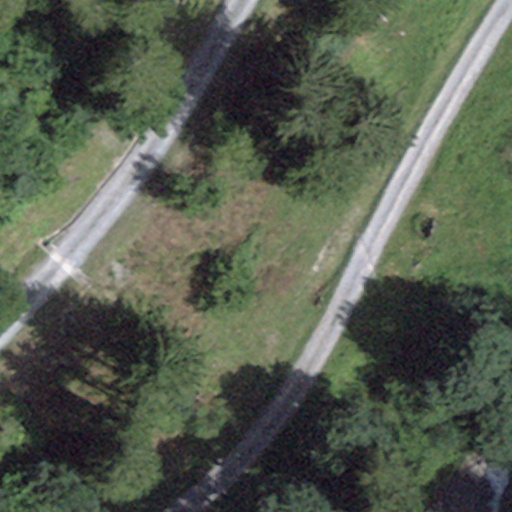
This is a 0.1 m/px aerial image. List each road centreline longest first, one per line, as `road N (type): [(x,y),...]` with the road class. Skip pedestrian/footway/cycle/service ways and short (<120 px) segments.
road 1 (track): [(179,511),(273,425),(327,343),(472,66),(511,6)]
road 2 (track): [(261,0),(134,177),(0,342)]
